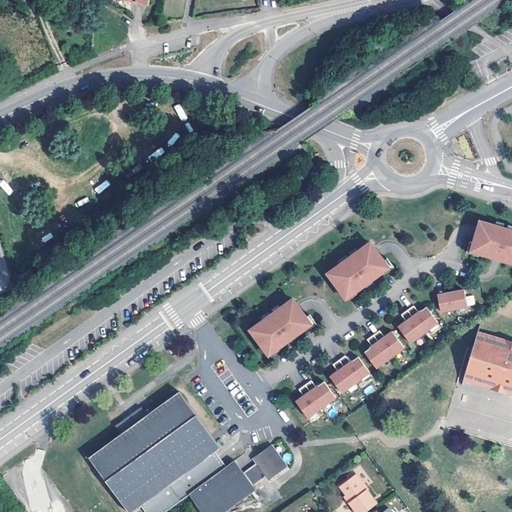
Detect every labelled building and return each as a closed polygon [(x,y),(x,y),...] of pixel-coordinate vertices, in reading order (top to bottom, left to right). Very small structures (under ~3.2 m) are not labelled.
[(175,105),(179,120),(186,119),(181,104),(175,105)] [(493,226),(479,221),(471,248),(485,252),(485,254),(493,256),(497,242),(504,244),(500,258),(508,261),(508,259),(511,260),(511,228),(494,223),(493,226)] [(504,244),(497,242),(493,256),(500,258),(504,244)] [(340,266),(328,274),(345,297),(356,288),(358,290),(365,285),(356,273),(361,268),(370,281),(377,276),(376,274),(388,265),(371,243),(359,252),(358,250),(339,264),(340,266)] [(361,268),(356,273),(365,285),(370,281),(361,268)] [(467,305),(464,289),(437,294),(441,310),(467,305)] [(263,322),(251,331),(267,354),(279,345),(280,347),(287,342),(278,329),(284,325),(293,337),(299,333),(298,331),(310,322),(294,300),(282,308),(280,306),(262,320),(263,322)] [(406,320),(398,326),(410,342),(438,321),(426,305),(419,311),(413,304),(401,314),(406,320)] [(284,325),(278,329),(287,342),(293,337),(284,325)] [(372,345),(364,351),(376,367),(404,347),(392,331),(384,336),(379,329),(367,339),(372,345)] [(511,339),(484,332),(472,382),(511,391),(511,339)] [(338,370),(330,376),(342,392),(370,372),(358,355),(350,361),(345,354),(333,364),(338,370)] [(296,401),(307,417),(335,397),(324,381),(316,386),(311,379),(298,389),(304,395),(296,401)] [(91,460),(102,476),(128,511),(138,504),(144,511),(162,511),(188,493),(201,511),(223,511),(256,489),(252,485),(266,476),(268,479),(287,466),(271,445),(253,458),(255,461),(242,471),(234,460),(226,464),(215,450),(219,447),(180,394),(147,418),(140,407),(138,408),(129,415),(116,425),(123,435),(91,460)] [(356,511),(363,511),(377,502),(367,489),(369,488),(356,471),(338,484),(348,498),(347,498),(356,511)]
